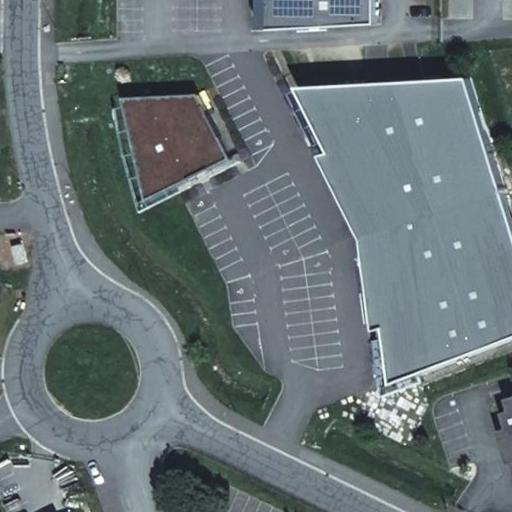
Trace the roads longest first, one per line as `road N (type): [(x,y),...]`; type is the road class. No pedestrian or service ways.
road 1 (residential): [(86,306),(60,249),(32,132),(27,0)]
road 2 (residential): [(86,306),(64,314),(35,348),(31,393),(41,414),(56,431),(98,447),(138,437),(163,410)]
road 3 (residential): [(163,410),(171,365),(150,324),(131,311),(86,306)]
